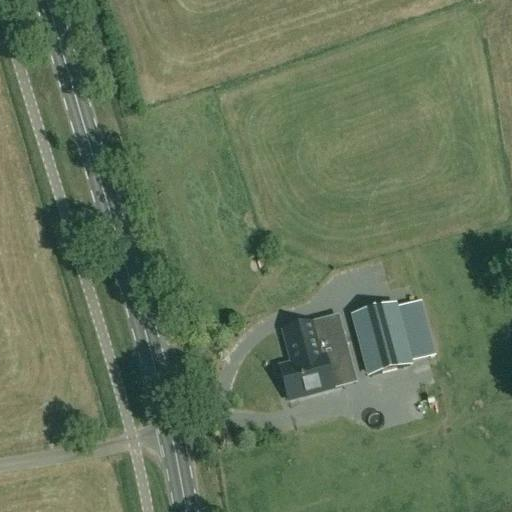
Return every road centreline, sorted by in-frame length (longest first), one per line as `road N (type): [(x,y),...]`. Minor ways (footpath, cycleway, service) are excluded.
road 1 (secondary): [(178,439),(52,0)]
road 2 (unclassified): [(0,471),(178,439)]
